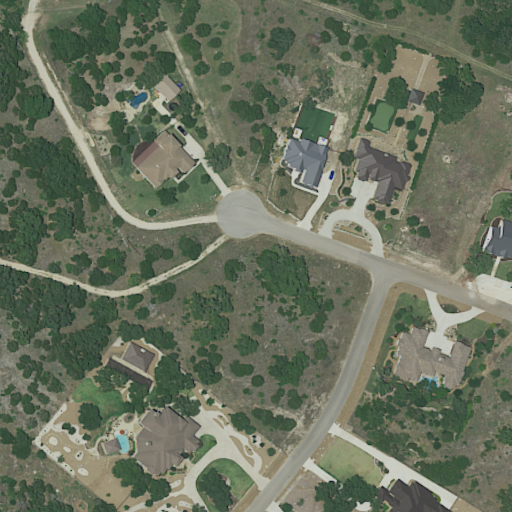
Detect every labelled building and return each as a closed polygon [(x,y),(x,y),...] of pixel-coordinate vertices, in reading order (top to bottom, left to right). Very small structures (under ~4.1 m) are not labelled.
[(177,91),(161,74),(149,84),(165,102),(177,91)] [(402,102),(414,106),(419,93),(407,89),(402,102)] [(153,190),(175,169),(180,174),(191,164),(159,129),(135,151),(138,154),(128,163),(153,190)] [(324,149),(286,137),(277,165),(300,172),(296,183),(311,188),(324,149)] [(373,184),(368,200),(385,205),(390,187),(399,190),(406,165),(391,161),(392,157),(364,149),(366,142),(355,138),(349,158),(355,160),(350,177),(373,184)] [(466,347),(449,342),(445,357),(432,354),(433,351),(419,348),(424,331),(408,328),(407,335),(398,333),(388,377),(412,383),(414,373),(440,379),(439,385),(456,389),(466,347)] [(176,459),(182,455),(197,447),(192,439),(188,436),(195,427),(182,417),(176,420),(160,408),(149,414),(143,409),(132,424),(138,428),(128,441),(133,450),(128,457),(130,462),(139,469),(140,470),(150,477),(172,465),(176,459)] [(117,450),(112,438),(99,443),(103,455),(117,450)] [(448,511),(449,510),(408,484),(405,488),(392,479),(383,492),(375,486),(369,496),(386,507),(382,511),(448,511)]
